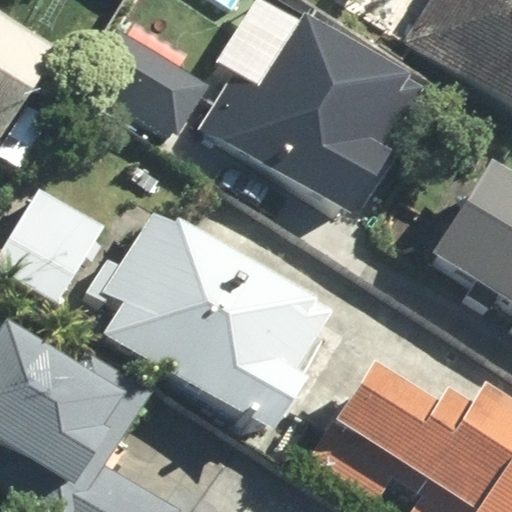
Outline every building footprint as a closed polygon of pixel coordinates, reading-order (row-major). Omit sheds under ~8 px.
[(507,120),(511,123),(511,0),(422,0),(392,46),(470,97),(469,97),(489,109),(507,120)] [(226,81),(191,135),(336,230),(377,167),(372,164),(413,102),(292,23),(246,93),(226,81)] [(0,139),(50,63),(0,30),(0,139)] [(202,97),(109,38),(76,91),(169,150),(202,97)] [(418,262),(511,324),(511,192),(479,171),(418,262)] [(96,235),(32,198),(0,252),(0,287),(49,316),(96,235)] [(149,225),(116,276),(97,264),(75,297),(111,320),(92,348),(252,452),(287,398),(277,392),(315,333),(149,225)] [(151,511),(96,475),(142,405),(80,365),(64,389),(0,345),(0,470),(52,506),(48,511),(151,511)] [(353,375),(296,461),(370,509),(380,493),(404,509),(401,511),(511,511),(511,428),(465,398),(453,417),(424,398),(413,414),(353,375)]
